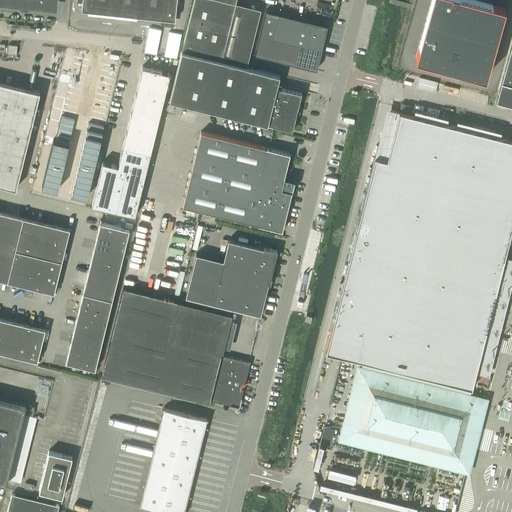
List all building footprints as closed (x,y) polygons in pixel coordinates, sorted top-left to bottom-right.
[(81,0),(81,10),(159,18),(174,20),(176,0),(81,0)] [(292,131),(298,104),(301,93),(276,87),(279,75),(221,60),(235,0),(193,0),(169,100),(292,131)] [(495,41),(493,41),(496,30),(498,31),(506,0),(430,0),(428,12),(431,13),(429,23),(425,22),(415,57),(451,67),(451,65),(458,67),(457,69),(485,77),(495,41)] [(265,10),(254,55),(296,65),(305,67),(310,48),(319,50),(325,26),(278,14),(278,13),(265,10)] [(126,26),(125,35),(138,36),(138,26),(126,26)] [(511,40),(496,101),(511,105),(511,40)] [(16,54),(17,45),(8,44),(7,53),(16,54)] [(75,58),(74,64),(87,67),(89,61),(75,58)] [(74,64),(72,70),(86,73),(87,67),(74,64)] [(102,65),(101,70),(116,74),(118,68),(102,65)] [(117,165),(102,162),(91,205),(134,216),(169,73),(142,66),(117,165)] [(72,70),(71,75),(84,79),(86,73),(72,70)] [(101,70),(99,76),(115,80),(116,74),(101,70)] [(404,82),(425,87),(427,78),(407,73),(404,82)] [(71,75),(69,81),(83,85),(84,79),(71,75)] [(99,76),(98,82),(114,86),(115,80),(99,76)] [(0,184),(15,188),(39,91),(0,81),(0,184)] [(69,81),(68,87),(82,90),(83,85),(69,81)] [(98,82),(97,88),(112,92),(114,86),(98,82)] [(68,87),(66,93),(80,96),(82,90),(68,87)] [(97,88),(95,94),(111,98),(112,92),(97,88)] [(66,93),(65,99),(79,102),(80,96),(66,93)] [(95,94),(94,100),(109,103),(111,98),(95,94)] [(65,99),(64,105),(77,108),(79,102),(65,99)] [(94,100),(92,105),(108,109),(109,103),(94,100)] [(412,107),(401,104),(399,110),(410,113),(412,107)] [(64,105),(62,110),(76,114),(77,108),(64,105)] [(92,105),(91,111),(106,115),(108,109),(92,105)] [(62,110),(61,116),(74,120),(76,114),(62,110)] [(91,111),(89,117),(105,121),(106,115),(91,111)] [(346,428),(468,459),(482,402),(468,398),(471,388),(480,351),(491,354),(509,281),(499,278),(504,257),(511,224),(511,140),(398,111),(386,160),(374,157),(326,351),(363,360),(346,428)] [(61,116),(59,122),(73,125),(74,120),(61,116)] [(89,117),(88,123),(103,127),(105,121),(89,117)] [(59,122),(58,128),(71,131),(73,125),(59,122)] [(88,123),(87,129),(102,132),(103,127),(88,123)] [(58,128),(56,134),(70,137),(71,131),(58,128)] [(87,129),(85,134),(101,138),(102,132),(87,129)] [(200,132),(184,198),(182,206),(281,231),(293,183),(283,178),(289,154),(200,132)] [(56,134),(55,139),(69,143),(70,137),(56,134)] [(85,134),(84,140),(99,144),(101,138),(85,134)] [(53,139),(52,145),(67,149),(69,143),(55,139),(53,139)] [(84,140),(82,146),(98,150),(99,144),(84,140)] [(52,145),(50,151),(66,154),(67,149),(52,145)] [(82,146),(81,152),(96,156),(98,150),(82,146)] [(50,151),(49,156),(64,160),(66,154),(50,151)] [(81,152),(79,158),(95,162),(96,156),(81,152)] [(49,156),(47,162),(63,166),(64,160),(49,156)] [(79,158),(78,164),(93,167),(95,162),(79,158)] [(47,162),(46,168),(61,172),(63,166),(47,162)] [(78,164),(76,169),(92,173),(93,167),(78,164)] [(46,168),(44,174),(60,178),(61,172),(46,168)] [(76,169),(75,175),(91,179),(92,173),(76,169)] [(44,174),(43,180),(59,184),(60,178),(44,174)] [(75,175),(74,181),(89,185),(91,179),(75,175)] [(43,180),(42,186),(57,190),(59,184),(43,180)] [(74,181),(72,187),(88,191),(89,185),(74,181)] [(72,187),(71,193),(86,197),(88,191),(72,187)] [(53,292),(61,260),(69,229),(71,230),(71,229),(0,211),(0,279),(56,293),(56,292),(53,292)] [(94,369),(103,334),(129,229),(99,222),(76,315),(65,362),(94,369)] [(217,283),(190,277),(185,296),(260,314),(268,283),(270,283),(271,276),(270,276),(277,250),(263,247),(263,248),(228,239),(217,283)] [(230,314),(123,287),(101,376),(208,402),(209,399),(238,407),(249,362),(220,355),(230,314)] [(0,351),(24,358),(39,361),(37,360),(44,329),(47,330),(47,329),(0,317),(0,351)] [(0,482),(5,483),(24,405),(0,398),(0,482)] [(28,405),(25,414),(32,416),(34,407),(28,405)] [(164,407),(140,504),(171,511),(183,511),(206,418),(164,407)] [(38,491),(61,497),(72,457),(48,451),(38,491)] [(423,480),(426,467),(372,455),(369,468),(423,480)] [(11,493),(6,511),(56,511),(59,505),(11,493)]
